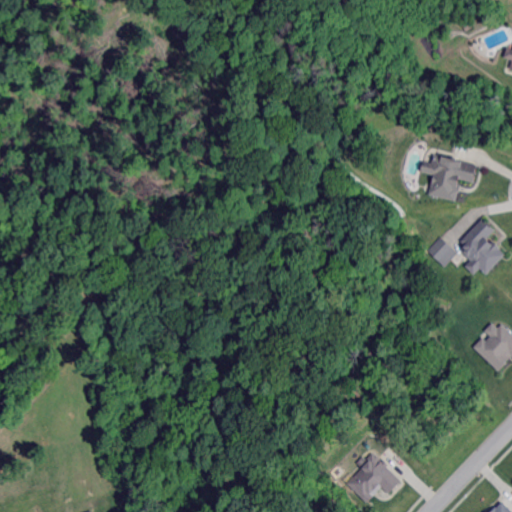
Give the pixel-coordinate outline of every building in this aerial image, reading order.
[(462,26),(468,22),(472,27),(465,31),(462,26)] [(509,67),(511,68),(511,48),(506,47),(503,56),(511,59),(509,67)] [(479,165),(477,173),(479,173),(477,183),(475,182),(474,182),(462,179),(461,184),(463,184),(461,192),(459,191),(457,200),(456,200),(454,199),(430,194),(434,174),(422,171),(424,161),(431,163),(433,153),(439,155),(451,158),(465,161),(465,162),(479,165)] [(494,227),(494,226),(498,229),(497,230),(496,230),(489,238),(494,242),(496,241),(503,247),(501,249),(508,255),(490,274),(483,267),(477,274),(468,266),(474,259),(463,250),(465,247),(461,244),(484,218),(491,224),(492,225),(494,227)] [(444,265),(457,252),(440,235),(427,249),(444,265)] [(499,327),(503,323),(511,331),(511,357),(509,360),(510,361),(508,363),(509,364),(502,371),(501,370),(498,367),(497,367),(496,366),(476,347),(484,337),(487,341),(492,335),(487,330),(494,322),(499,327)] [(367,502),(382,486),(389,492),(401,479),(372,451),(365,458),(365,457),(343,480),(367,502)] [(511,509),(511,511),(494,511),(504,502),(511,509)]
